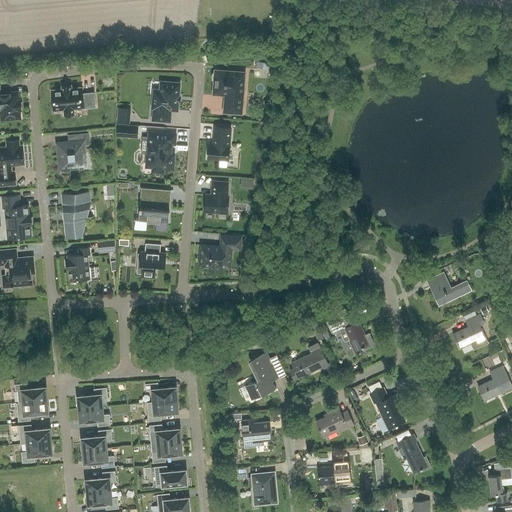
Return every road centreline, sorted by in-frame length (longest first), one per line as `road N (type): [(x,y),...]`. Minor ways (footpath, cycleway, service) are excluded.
road 1 (residential): [(182,298),(198,80),(187,67),(130,66),(40,76),(32,88),(53,304),(121,302)]
road 2 (residential): [(182,298),(372,270),(388,284),(407,355)]
road 3 (residential): [(295,511),(289,411),(407,355)]
road 4 (residential): [(126,374),(190,375),(204,511)]
road 5 (residential): [(73,511),(60,379),(126,374)]
